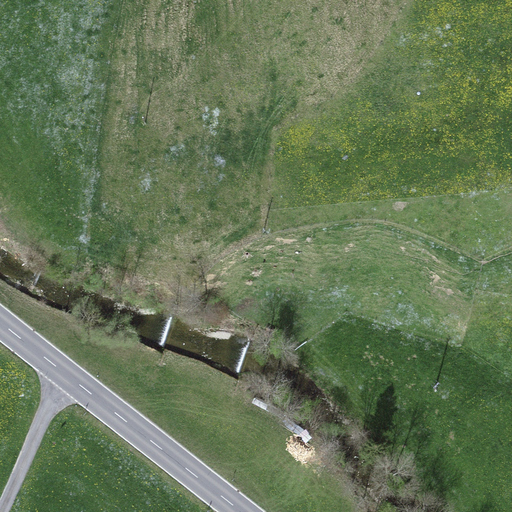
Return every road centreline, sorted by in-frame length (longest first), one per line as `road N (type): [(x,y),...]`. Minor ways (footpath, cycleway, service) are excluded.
road 1 (secondary): [(242,511),(0,321)]
road 2 (track): [(68,374),(11,511)]
